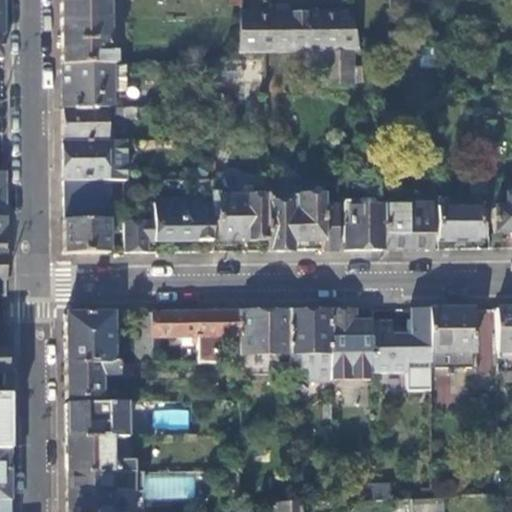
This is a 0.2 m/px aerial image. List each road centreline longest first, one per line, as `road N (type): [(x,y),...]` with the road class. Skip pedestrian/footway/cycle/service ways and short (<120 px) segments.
road 1 (residential): [(33,278),(511,274)]
road 2 (residential): [(36,0),(33,278)]
road 3 (residential): [(33,278),(36,511)]
